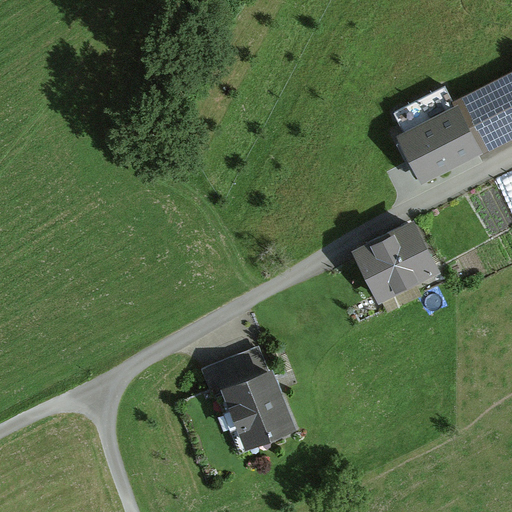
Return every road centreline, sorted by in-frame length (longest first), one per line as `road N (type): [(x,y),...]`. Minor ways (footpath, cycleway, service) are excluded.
road 1 (track): [(511,156),(92,389)]
road 2 (track): [(133,511),(92,389)]
